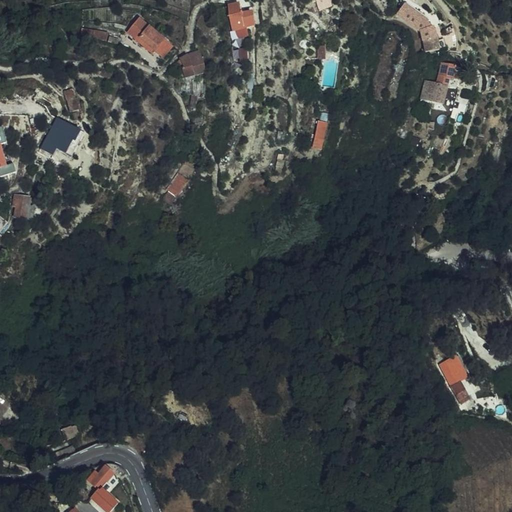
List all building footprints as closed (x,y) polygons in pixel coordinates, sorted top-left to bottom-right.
[(228,0),(229,2),(242,1),(242,10),(249,9),(248,0),(228,0)] [(329,0),(320,0),(324,9),(331,6),(329,0)] [(338,0),(329,0),(331,6),(332,8),(341,5),(338,0)] [(243,18),(242,12),(242,10),(232,12),(234,21),(237,21),(243,19),(243,18)] [(421,36),(421,37),(431,34),(426,28),(417,18),(407,12),(403,20),(403,21),(406,23),(410,25),(413,27),(416,30),(419,33),(421,36)] [(256,18),(246,19),(246,18),(243,18),(243,19),(237,21),(240,35),(258,31),(256,18)] [(169,47),(146,22),(132,35),(151,55),(155,51),(159,55),(169,47)] [(250,33),(240,35),(241,42),(251,40),(250,33)] [(424,46),(436,44),(433,33),(431,34),(421,37),(424,46)] [(426,59),(439,56),(436,44),(424,46),(426,59)] [(163,60),(161,62),(165,65),(176,55),(169,47),(159,55),(163,60)] [(154,59),(157,57),(159,55),(155,51),(151,55),(154,59)] [(201,58),(191,61),(193,67),(203,64),(201,58)] [(184,76),(187,79),(194,84),(207,80),(203,64),(193,67),(191,61),(181,68),(180,66),(179,66),(178,67),(182,73),(183,72),(185,75),(184,76)] [(441,69),(438,82),(450,84),(452,76),(452,71),(441,69)] [(452,76),(450,84),(461,86),(462,84),(459,73),(452,71),(452,76)] [(183,77),(185,86),(194,84),(187,79),(184,76),(183,77)] [(257,82),(251,83),(254,97),(254,96),(260,95),(257,82)] [(448,91),(450,84),(438,82),(437,89),(448,91)] [(448,91),(437,89),(427,87),(422,107),(444,111),(448,91)] [(444,111),(422,107),(421,112),(445,117),(451,92),(448,91),(444,111)] [(80,96),(72,97),(74,107),(81,106),(80,96)] [(74,107),(75,119),(76,120),(85,119),(84,105),(81,106),(74,107)] [(38,153),(44,117),(35,116),(30,151),(38,153)] [(65,144),(77,153),(86,141),(73,133),(65,144)] [(319,133),(317,146),(326,148),(329,135),(319,133)] [(50,145),(71,160),(77,153),(65,144),(56,138),(50,145)] [(46,150),(60,160),(68,166),(71,160),(50,145),(46,150)] [(324,156),(326,148),(317,146),(315,154),(324,156)] [(161,196),(172,204),(197,169),(187,162),(161,196)] [(3,224),(14,227),(18,214),(21,205),(0,200),(0,214),(6,216),(3,224)] [(25,216),(18,214),(14,227),(22,229),(25,216)] [(452,372),(444,376),(458,399),(467,393),(452,372)] [(74,449),(77,456),(92,449),(90,443),(74,449)] [(0,467),(0,476),(10,477),(11,468),(0,467)] [(101,481),(112,489),(119,484),(124,480),(114,473),(110,478),(106,475),(101,481)] [(96,486),(106,493),(112,489),(101,481),(96,486)]
